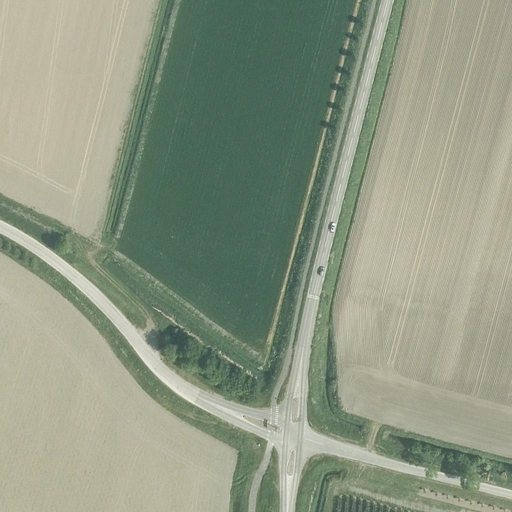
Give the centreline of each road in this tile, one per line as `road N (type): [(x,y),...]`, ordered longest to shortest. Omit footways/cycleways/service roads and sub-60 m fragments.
road 1 (secondary): [(292,435),(312,297),(387,0)]
road 2 (tertiary): [(292,435),(181,388),(73,276),(0,227)]
road 3 (track): [(0,246),(85,309),(156,394),(191,416),(243,430),(255,471)]
road 4 (unclassified): [(292,435),(511,495)]
road 5 (track): [(151,359),(146,313),(74,245)]
